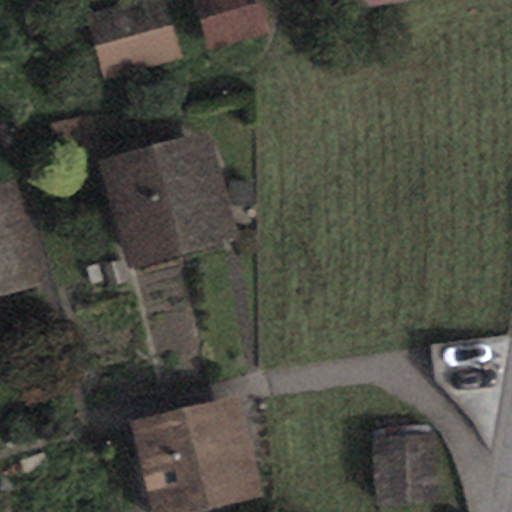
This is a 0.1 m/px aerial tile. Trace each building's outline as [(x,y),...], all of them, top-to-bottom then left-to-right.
[(258,31),(248,0),(203,0),(216,43),(258,31)] [(323,0),(325,11),(385,0),(323,0)] [(175,50),(160,2),(92,24),(107,71),(175,50)] [(49,124),(60,167),(80,162),(75,141),(93,136),(87,114),(49,124)] [(201,160),(198,150),(174,156),(168,133),(111,152),(138,249),(219,227),(206,179),(217,176),(212,157),(201,160)] [(0,195),(0,280),(25,273),(3,195),(0,195)] [(228,409),(145,429),(161,502),(245,483),(238,453),(249,450),(244,430),(233,432),(228,409)] [(380,503),(435,498),(430,436),(375,440),(380,503)]
